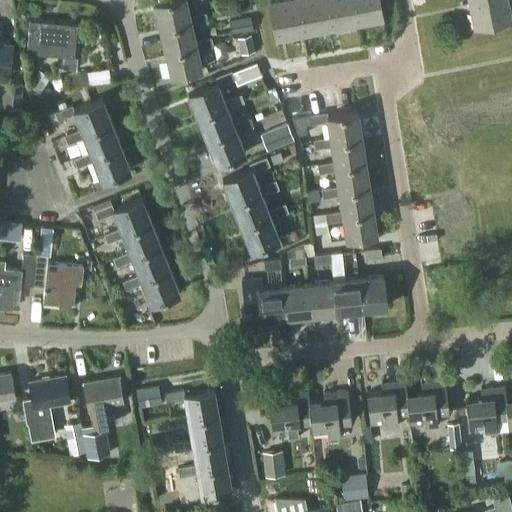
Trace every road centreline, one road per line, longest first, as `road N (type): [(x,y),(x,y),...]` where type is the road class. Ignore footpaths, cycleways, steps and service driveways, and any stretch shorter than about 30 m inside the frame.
road 1 (residential): [(220,322),(210,267),(146,99),(121,0)]
road 2 (residential): [(423,338),(380,66)]
road 3 (residential): [(220,322),(102,338),(0,334)]
road 4 (residential): [(226,361),(423,338)]
road 5 (residential): [(251,511),(226,361)]
